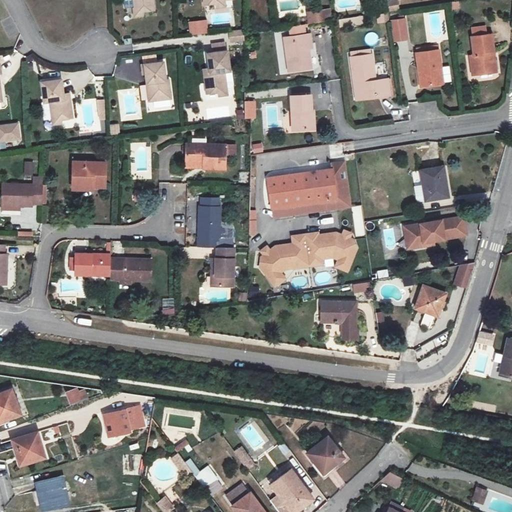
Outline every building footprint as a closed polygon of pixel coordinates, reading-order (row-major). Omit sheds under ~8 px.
[(121,0),(122,2),(128,1),(130,21),(138,20),(150,19),(147,0),(121,0)] [(199,0),(200,16),(212,16),(220,15),(219,0),(199,0)] [(397,0),(388,0),(390,11),(399,10),(397,0)] [(308,24),(332,20),(329,8),(305,12),(308,24)] [(386,14),(387,24),(384,24),(387,44),(399,42),(397,33),(394,33),(393,23),(397,23),(396,13),(386,14)] [(243,30),(228,31),(229,44),(244,43),(243,30)] [(236,44),(224,45),(225,54),(237,53),(236,44)] [(304,56),(303,45),(278,47),(281,82),(303,80),(301,57),(304,56)] [(494,65),(492,47),(471,50),(473,67),(469,68),(472,86),(491,84),(489,66),(494,65)] [(436,63),(435,56),(414,59),(414,65),(436,63)] [(440,95),(436,63),(414,65),(416,80),(419,80),(421,97),(440,95)] [(200,85),(194,85),(196,105),(207,104),(215,103),(215,101),(220,100),(223,98),(221,83),(219,84),(218,64),(198,65),(199,81),(200,85)] [(342,68),(345,89),(350,88),(354,109),(367,107),(368,111),(381,109),(380,91),(367,92),(364,66),(342,68)] [(155,91),(153,72),(131,74),(132,84),(135,84),(136,93),(139,93),(140,111),(159,109),(157,90),(155,91)] [(51,87),(31,88),(33,108),(39,107),(41,127),(49,126),(61,125),(58,105),(53,106),(52,102),(51,87)] [(347,110),(354,109),(350,88),(345,89),(347,110)] [(104,129),(104,99),(83,100),(83,130),(104,129)] [(255,119),(255,101),(243,101),(244,110),(237,110),(237,119),(255,119)] [(303,125),(303,110),(283,111),(283,145),(299,145),(300,125),(303,125)] [(19,123),(0,124),(0,142),(20,142),(19,123)] [(261,143),(251,144),(252,153),(262,152),(261,143)] [(175,150),(173,168),(190,171),(190,175),(189,177),(211,178),(213,154),(175,150)] [(18,163),(17,175),(25,176),(26,163),(18,163)] [(99,189),(101,165),(70,163),(67,184),(86,187),(87,189),(87,188),(99,189)] [(447,175),(421,179),(426,208),(450,205),(447,175)] [(35,206),(37,177),(26,177),(25,185),(0,183),(0,206),(13,207),(24,209),(24,205),(35,206)] [(318,217),(253,222),(255,232),(332,224),(328,180),(314,182),(314,185),(318,217)] [(318,217),(314,185),(250,191),(253,222),(318,217)] [(207,243),(211,213),(187,210),(184,242),(207,243)] [(469,226),(416,234),(419,256),(430,255),(430,251),(439,249),(473,244),(469,226)] [(419,256),(416,234),(410,235),(413,257),(419,256)] [(287,250),(291,281),(304,280),(303,275),(315,274),(320,276),(332,281),(339,265),(335,257),(331,255),(325,252),(319,249),(301,251),(300,249),(287,250)] [(102,257),(102,255),(66,250),(65,254),(60,254),(60,268),(64,268),(64,274),(82,276),(83,271),(101,273),(102,257)] [(291,281),(287,250),(274,252),(275,259),(257,261),(252,265),(246,270),(243,272),(241,281),(251,295),(261,287),(266,284),(291,281)] [(221,254),(206,253),(205,263),(202,263),(201,281),(196,281),(196,293),(219,294),(221,254)] [(101,273),(101,282),(107,283),(109,280),(123,281),(122,284),(140,286),(142,262),(102,257),(101,273)] [(252,265),(249,261),(243,266),(246,270),(252,265)] [(468,288),(472,265),(458,262),(454,286),(468,288)] [(387,269),(376,271),(378,279),(388,277),(387,269)] [(332,281),(320,276),(317,283),(328,288),(332,281)] [(369,282),(352,285),(353,293),(371,289),(369,282)] [(261,287),(251,295),(256,301),(266,293),(261,287)] [(442,325),(451,302),(429,294),(421,315),(442,325)] [(362,336),(362,311),(331,310),(330,327),(351,327),(350,345),(364,346),(365,336),(362,336)] [(0,414),(11,411),(3,386),(0,386),(0,414)] [(72,396),(69,387),(59,390),(62,400),(72,396)] [(141,424),(136,406),(121,409),(126,428),(141,424)] [(39,456),(30,428),(5,436),(10,451),(14,451),(17,463),(39,456)] [(182,444),(171,452),(174,455),(184,446),(182,444)] [(247,470),(255,464),(241,445),(233,452),(247,470)] [(349,466),(333,447),(312,463),(328,483),(349,466)] [(178,453),(170,458),(181,474),(189,469),(178,453)] [(271,484),(278,493),(291,511),(295,511),(302,508),(300,505),(311,495),(291,469),(271,484)] [(204,472),(193,480),(201,491),(213,482),(204,472)] [(68,499),(59,473),(39,480),(47,506),(68,499)] [(409,482),(396,475),(386,483),(404,492),(409,482)] [(213,482),(201,491),(207,497),(217,489),(213,482)] [(484,496),(475,492),(470,505),(479,508),(484,496)] [(291,511),(278,493),(270,499),(279,511),(291,511)] [(261,511),(248,494),(231,506),(234,511),(261,511)] [(165,496),(155,503),(162,511),(168,511),(174,508),(165,496)]
